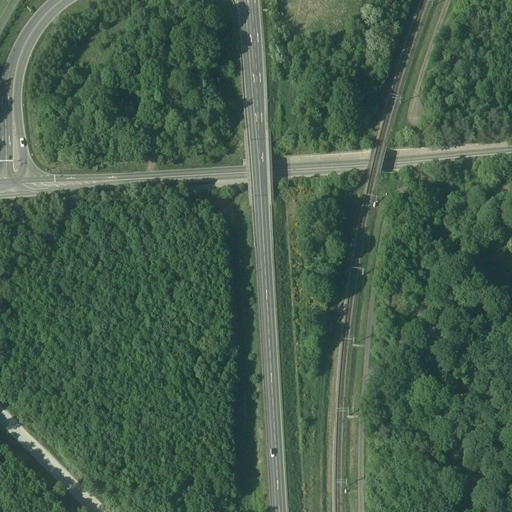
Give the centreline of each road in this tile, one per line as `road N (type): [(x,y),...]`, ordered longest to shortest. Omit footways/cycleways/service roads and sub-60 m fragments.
road 1 (primary): [(279,511),(248,0)]
road 2 (tertiary): [(18,187),(511,152)]
road 3 (primary): [(65,0),(32,31),(13,79),(18,187)]
road 4 (track): [(394,198),(364,395)]
road 5 (track): [(98,511),(0,413)]
road 6 (track): [(452,0),(413,117)]
